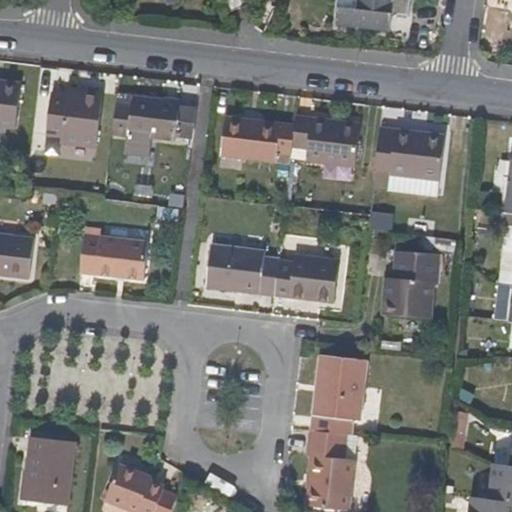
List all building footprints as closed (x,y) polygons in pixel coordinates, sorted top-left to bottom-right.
[(248,0),(226,0),(231,12),(250,4),(248,0)] [(338,0),(337,18),(336,27),(389,31),(390,15),(408,16),(409,0),(338,0)] [(0,131),(13,133),(19,89),(0,86),(0,131)] [(96,147),(102,94),(83,93),(82,98),(65,96),(52,95),(47,136),(62,138),(61,143),(96,147)] [(178,108),(179,103),(131,97),(130,107),(115,106),(111,136),(126,137),(128,135),(174,141),(175,137),(178,108)] [(192,139),(195,110),(178,108),(175,137),(192,139)] [(356,168),(361,126),(296,118),(295,128),(292,157),(306,160),(307,162),(356,168)] [(292,157),(295,128),(227,119),(222,157),(277,164),(278,155),(292,157)] [(440,180),(445,136),(381,129),(378,151),(373,189),(390,190),(391,174),(440,180)] [(511,142),(503,212),(511,213),(511,142)] [(56,196),(43,194),(41,203),(55,205),(56,196)] [(418,240),(456,241),(457,222),(419,221),(418,240)] [(0,276),(28,280),(32,238),(0,235),(0,276)] [(84,236),(79,273),(143,281),(147,243),(84,236)] [(280,262),(280,261),(261,260),(262,253),(211,247),(207,289),(276,297),(280,262)] [(441,260),(400,255),(397,282),(393,281),(388,319),(430,324),(435,286),(438,287),(441,260)] [(335,303),(340,262),(295,257),(294,264),(280,262),(276,297),(335,303)] [(388,319),(393,281),(387,280),(383,318),(388,319)] [(510,304),(511,287),(511,285),(502,285),(500,304),(510,304)] [(359,421),(366,360),(319,355),(316,385),(320,386),(317,415),(311,413),(310,431),(350,436),(351,420),(359,421)] [(317,415),(320,386),(316,385),(311,413),(317,415)] [(346,511),(351,461),(342,460),(345,435),(310,431),(307,456),(309,456),(307,474),(310,475),(306,506),(346,511)] [(72,443),(28,439),(21,502),(65,507),(72,443)] [(121,458),(102,493),(132,511),(148,511),(161,491),(162,489),(150,482),(153,478),(121,458)] [(511,465),(508,465),(490,464),(486,499),(511,503),(511,465)] [(167,511),(176,500),(161,491),(148,511),(167,511)] [(511,511),(511,503),(486,499),(469,498),(467,511),(511,511)]
